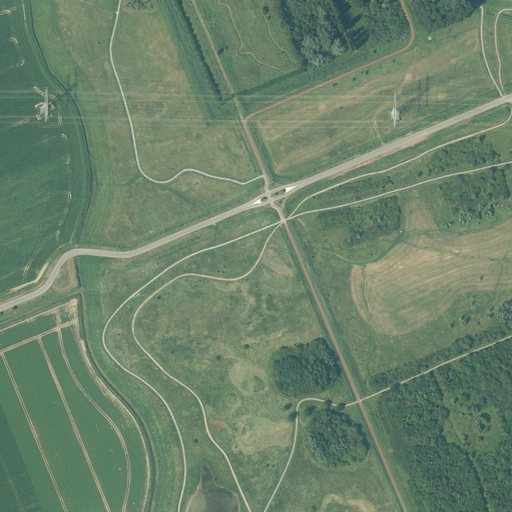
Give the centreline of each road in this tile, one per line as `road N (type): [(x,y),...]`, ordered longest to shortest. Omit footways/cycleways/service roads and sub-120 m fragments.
road 1 (unknown): [(511,9),(495,20),(500,82),(511,108),(503,124),(318,192),(273,231),(244,276),(184,274),(139,306),(132,332),(199,399),(208,435),(250,511)]
road 2 (unclassified): [(250,205),(131,254),(67,254),(47,286),(0,308)]
road 3 (unclassified): [(511,96),(297,185)]
